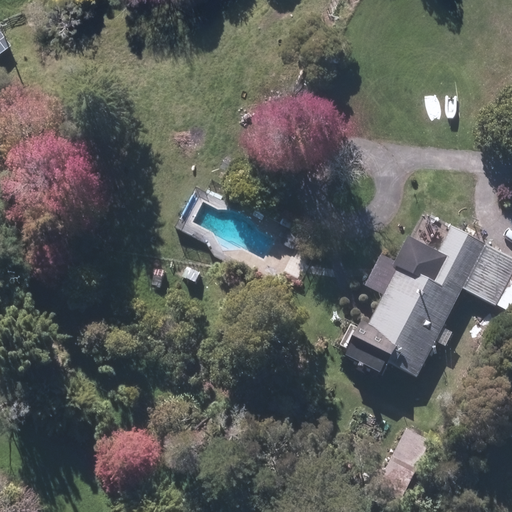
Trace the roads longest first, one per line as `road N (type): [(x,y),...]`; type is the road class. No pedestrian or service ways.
road 1 (track): [(328,228),(358,233),(385,219),(397,191),(379,151),(350,141),(322,151),(304,191),(316,218)]
road 2 (track): [(511,165),(389,162)]
